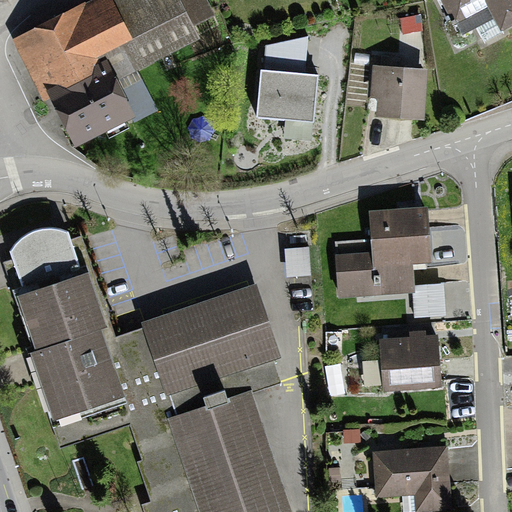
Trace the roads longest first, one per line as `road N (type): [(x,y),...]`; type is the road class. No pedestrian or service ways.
road 1 (residential): [(29,174),(191,211),(260,205),(468,139)]
road 2 (residential): [(495,511),(468,139)]
